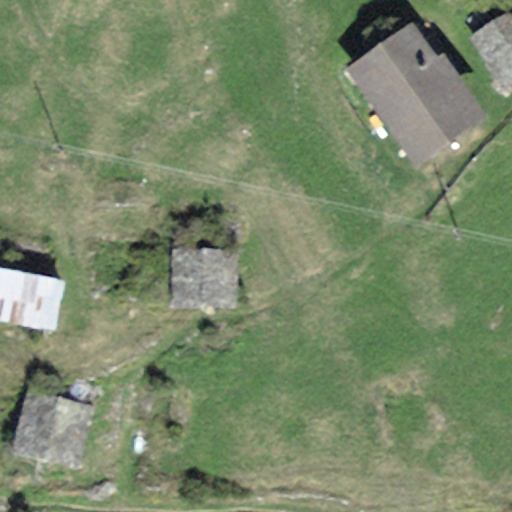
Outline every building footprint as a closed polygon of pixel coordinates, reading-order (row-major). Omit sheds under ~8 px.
[(511,19),(475,45),(511,98),(511,96),(511,19)] [(435,30),(359,84),(430,183),(506,129),(435,30)] [(74,279),(0,265),(0,321),(64,333),(74,279)] [(245,265),(182,267),(184,325),(247,323),(245,265)] [(105,379),(29,374),(24,456),(100,461),(105,379)]
